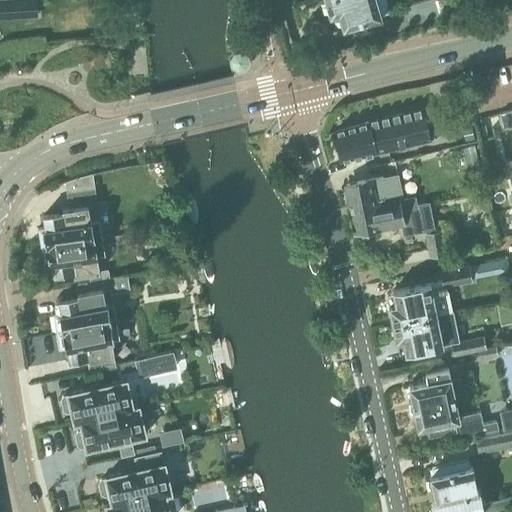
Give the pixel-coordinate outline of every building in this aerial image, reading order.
[(339,12),(343,27),(381,16),(381,14),(389,11),(386,0),(325,0),(330,15),(339,12)] [(383,20),(386,32),(452,11),(448,0),(423,0),(405,6),(407,13),(383,20)] [(243,50),(235,51),(230,58),(232,66),(238,70),(246,69),(251,63),(250,55),(243,50)] [(369,121),(335,131),(341,160),(430,139),(423,108),(377,119),(375,111),(367,113),(369,121)] [(511,126),(511,109),(500,113),(504,128),(511,126)] [(382,176),(344,184),(349,205),(375,200),(376,206),(398,202),(400,212),(417,208),(416,204),(415,197),(404,199),(398,173),(382,176)] [(38,228),(41,246),(49,244),(70,241),(102,236),(98,219),(91,221),(88,205),(97,204),(92,174),(79,178),(65,183),(69,207),(63,208),(63,211),(43,215),(45,227),(38,228)] [(400,212),(398,202),(376,206),(375,200),(349,205),(354,233),(401,225),(404,235),(435,229),(430,202),(416,204),(417,208),(400,212)] [(425,233),(430,256),(446,254),(441,230),(425,233)] [(73,274),(88,273),(89,281),(108,278),(107,269),(99,270),(97,255),(105,254),(102,236),(70,241),(49,244),(41,246),(43,263),(51,262),(53,274),(73,271),(73,274)] [(429,315),(449,311),(452,311),(446,284),(472,279),(469,265),(440,270),(443,284),(438,285),(437,282),(431,284),(431,282),(393,289),(396,303),(388,305),(392,323),(403,320),(429,315)] [(78,295),(58,299),(60,311),(53,313),(57,331),(111,320),(108,303),(105,303),(103,290),(110,289),(108,278),(89,281),(79,283),(77,285),(79,292),(77,292),(78,295)] [(452,311),(449,311),(429,315),(403,320),(392,323),(396,340),(403,338),(406,352),(443,345),(443,344),(451,343),(460,341),(460,339),(454,310),(452,311)] [(111,320),(57,331),(60,348),(67,347),(69,359),(89,356),(90,359),(115,354),(112,339),(114,337),(111,320)] [(484,334),(460,339),(460,341),(451,343),(453,354),(487,347),(484,334)] [(497,346),(477,350),(479,358),(499,355),(497,346)] [(170,352),(117,364),(117,367),(119,374),(135,370),(136,374),(173,365),(170,352)] [(427,380),(408,384),(418,427),(427,425),(430,436),(456,430),(457,437),(499,428),(497,420),(483,423),(480,410),(459,415),(448,366),(425,371),(427,380)] [(123,385),(65,395),(66,401),(63,402),(65,411),(71,410),(74,421),(84,420),(129,411),(123,385)] [(129,411),(84,420),(85,425),(79,426),(82,439),(88,437),(92,448),(145,436),(138,408),(129,411)] [(177,426),(156,430),(160,446),(181,441),(177,426)] [(511,430),(476,438),(479,453),(511,445),(511,430)] [(132,444),(120,447),(122,456),(134,453),(132,444)] [(101,478),(99,482),(102,493),(105,495),(110,494),(112,503),(113,504),(165,491),(166,492),(171,491),(165,462),(164,462),(161,450),(135,456),(137,468),(130,469),(130,470),(106,475),(107,477),(101,478)] [(469,459),(430,467),(432,474),(430,475),(436,500),(432,501),(434,511),(475,511),(483,510),(483,511),(484,511),(511,505),(511,496),(482,503),(479,490),(478,491),(473,465),(470,466),(469,459)] [(170,511),(166,492),(165,491),(113,504),(112,503),(107,504),(108,511),(170,511)]
